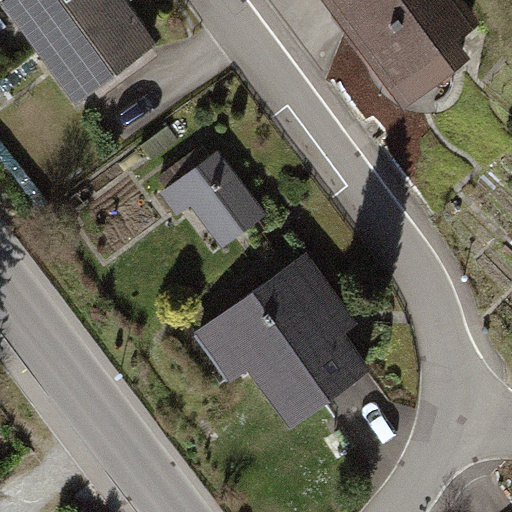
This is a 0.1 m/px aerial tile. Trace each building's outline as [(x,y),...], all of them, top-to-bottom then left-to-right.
[(121,0),(9,0),(80,95),(153,42),(121,0)] [(343,0),(399,75),(432,50),(445,68),(464,54),(450,36),(471,20),(455,0),(343,0)] [(218,153),(167,190),(180,208),(194,198),(231,171),(218,153)] [(231,171),(194,198),(225,239),(261,212),(231,171)] [(307,255),(211,325),(242,367),(250,360),(293,419),(366,365),(325,309),(339,299),(307,255)]
